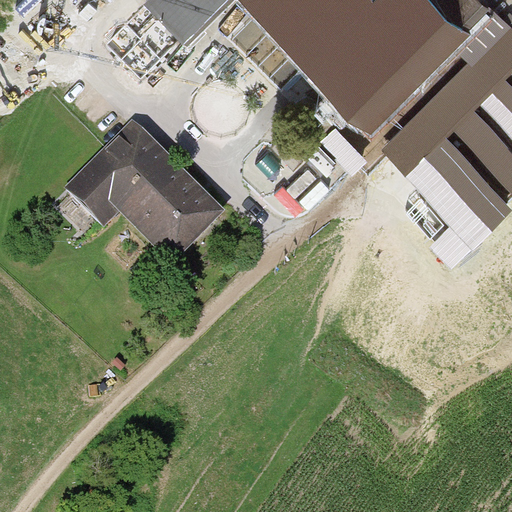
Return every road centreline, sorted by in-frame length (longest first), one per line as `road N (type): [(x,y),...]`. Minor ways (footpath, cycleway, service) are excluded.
road 1 (track): [(511,84),(413,180),(335,200),(53,469),(22,511)]
road 2 (unknown): [(128,0),(99,39),(110,75),(235,193),(277,213)]
